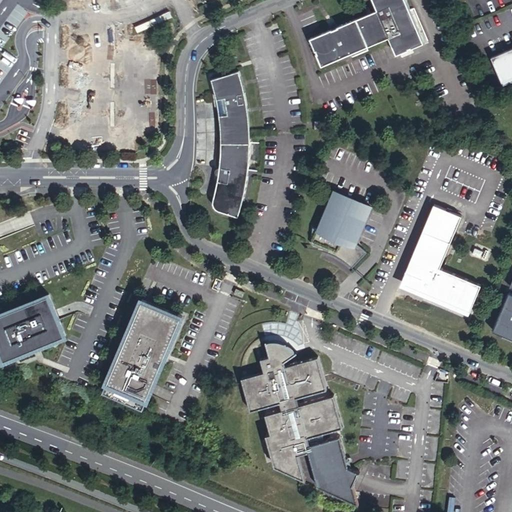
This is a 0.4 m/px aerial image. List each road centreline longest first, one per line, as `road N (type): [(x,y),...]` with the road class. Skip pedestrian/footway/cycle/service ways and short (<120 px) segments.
road 1 (unclassified): [(511,374),(208,248),(194,238),(165,176)]
road 2 (unclassified): [(165,176),(183,140),(182,64),(195,39),(279,0)]
road 3 (secondary): [(206,504),(0,424)]
road 4 (unknown): [(159,270),(221,301),(177,411)]
road 5 (unclassified): [(165,176),(0,175)]
road 6 (secondary): [(0,455),(141,511)]
